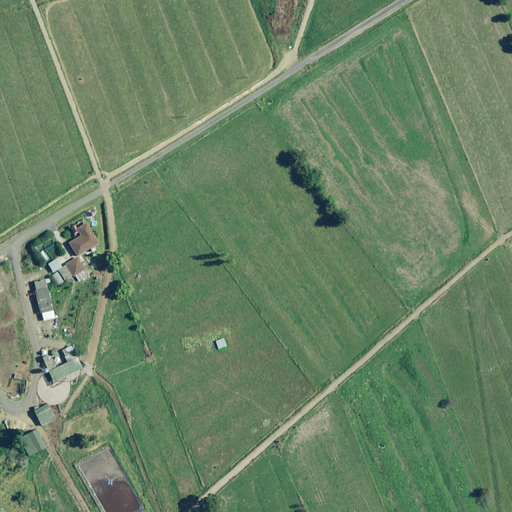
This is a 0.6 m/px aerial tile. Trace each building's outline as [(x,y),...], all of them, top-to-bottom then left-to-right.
[(98,243),(85,223),(76,230),(80,236),(68,243),(77,256),(89,248),(91,252),(96,249),(94,245),(98,243)] [(54,247),(52,243),(43,249),(46,253),(54,247)] [(84,269),(76,257),(65,265),(73,276),(74,275),(79,281),(86,276),(82,270),(84,269)] [(61,267),(55,259),(47,264),(52,272),(61,267)] [(52,310),(44,278),(33,281),(35,289),(33,290),(38,314),(52,310)] [(225,346),(222,338),(214,340),(217,349),(225,346)] [(73,351),(70,346),(64,348),(67,354),(73,351)] [(54,364),(53,360),(44,364),(53,382),(81,368),(76,358),(56,367),(54,364)] [(54,419),(46,404),(33,411),(41,426),(54,419)] [(45,447),(35,429),(20,437),(30,455),(45,447)]
